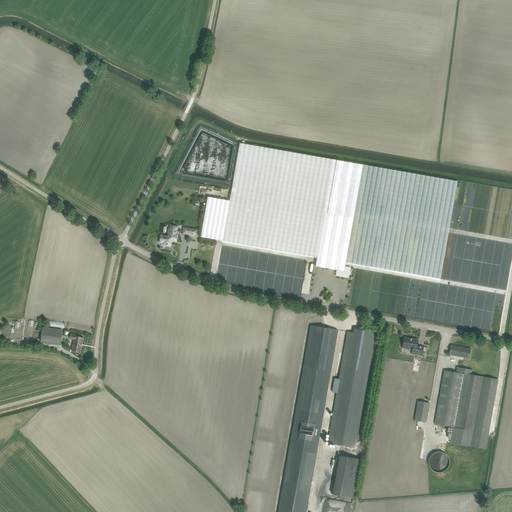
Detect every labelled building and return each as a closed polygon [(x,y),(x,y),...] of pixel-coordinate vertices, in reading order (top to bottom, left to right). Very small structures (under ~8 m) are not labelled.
[(346,262),(440,279),(457,181),(240,143),(229,201),(208,197),(201,237),(317,257),(315,266),(337,270),(336,276),(349,278),(351,268),(345,267),(346,262)] [(205,176),(188,173),(186,180),(211,184),(212,178),(205,177),(205,176)] [(160,246),(169,247),(169,240),(175,241),(176,234),(173,234),(174,224),(167,223),(165,234),(158,233),(157,241),(160,242),(160,246)] [(35,321),(28,321),(26,341),(33,342),(35,321)] [(278,511),(305,511),(337,330),(311,325),(278,511)] [(60,345),(61,338),(61,335),(62,330),(42,327),(40,343),(60,345)] [(328,443),(356,448),(375,332),(354,329),(354,333),(347,332),(339,379),(334,378),(332,392),(336,393),(328,443)] [(71,351),(80,353),(83,338),(79,337),(79,336),(70,334),(70,336),(61,335),(61,338),(69,339),(74,340),(71,351)] [(416,338),(404,336),(402,347),(412,348),(411,351),(421,353),(423,345),(415,344),(416,338)] [(451,343),(450,353),(468,357),(470,347),(451,343)] [(444,370),(434,424),(453,427),(450,443),(485,449),(498,379),(472,375),(473,370),(457,367),(455,372),(444,370)] [(427,421),(430,402),(419,400),(415,419),(427,421)] [(450,462),(450,459),(450,457),(449,455),(448,453),(447,452),(445,450),(444,449),(441,448),(439,448),(437,448),(435,449),(433,450),(431,451),(429,453),(428,455),(428,457),(427,459),(428,462),(428,464),(429,466),(431,467),(432,469),(434,470),(436,471),(438,471),(440,471),(441,471),(443,470),(445,469),(447,468),(448,466),(449,464),(450,462)] [(333,495),(354,498),(361,459),(340,455),(333,495)]
